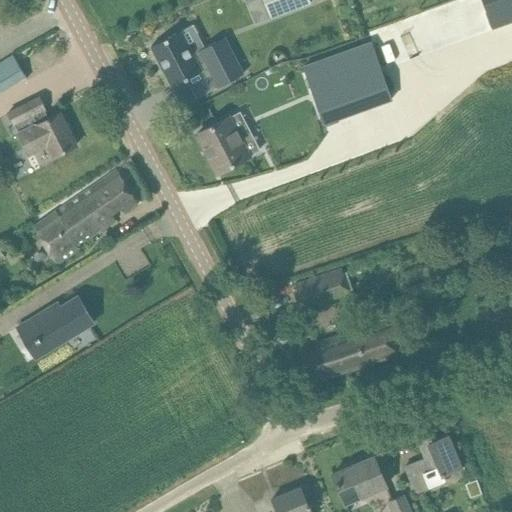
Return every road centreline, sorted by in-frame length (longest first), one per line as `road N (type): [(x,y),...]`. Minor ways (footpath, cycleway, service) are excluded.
road 1 (unclassified): [(280,422),(65,0)]
road 2 (unclassified): [(280,422),(511,335)]
road 3 (unclassified): [(140,511),(280,422)]
